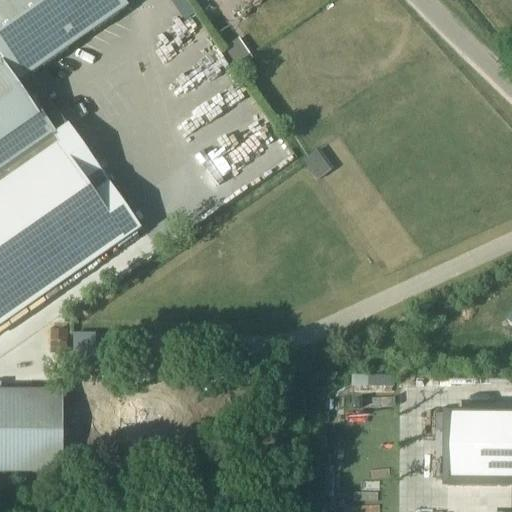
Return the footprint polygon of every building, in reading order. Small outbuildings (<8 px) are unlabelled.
[(25,96),(17,84),(128,8),(122,0),(0,0),(0,327),(141,230),(57,109),(44,118),(28,94),(25,96)] [(175,0),(159,0),(174,31),(187,25),(175,0)] [(162,50),(165,56),(152,63),(158,73),(203,48),(195,32),(162,50)] [(219,69),(202,83),(210,93),(227,78),(219,69)] [(153,109),(164,120),(199,86),(191,78),(182,86),(172,76),(163,84),(171,91),(153,109)] [(164,145),(173,156),(242,104),(233,92),(207,112),(208,112),(164,145)] [(272,144),(255,152),(264,171),(281,163),(272,144)] [(311,161),(296,173),(313,193),(327,181),(311,161)] [(177,178),(189,193),(187,194),(196,206),(222,186),(209,170),(205,173),(197,162),(177,178)] [(219,173),(224,185),(244,176),(238,164),(219,173)] [(17,366),(17,374),(3,374),(3,384),(44,384),(45,366),(17,366)] [(0,474),(63,474),(63,393),(0,393),(0,474)] [(194,405),(138,405),(138,447),(194,447),(194,405)] [(447,482),(511,482),(511,417),(448,417),(447,482)]
